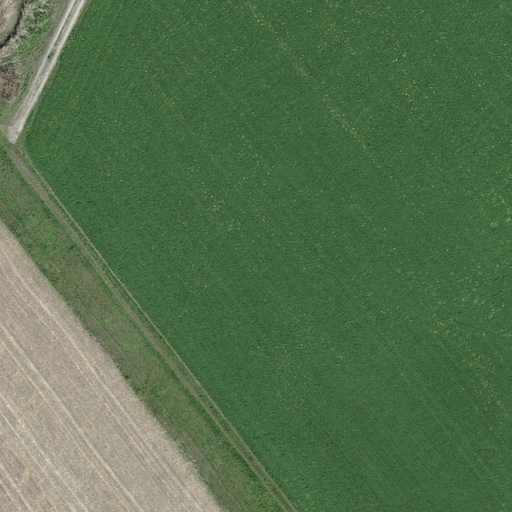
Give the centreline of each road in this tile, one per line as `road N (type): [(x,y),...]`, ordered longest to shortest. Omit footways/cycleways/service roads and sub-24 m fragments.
road 1 (track): [(5,137),(289,511)]
road 2 (track): [(5,137),(77,0)]
